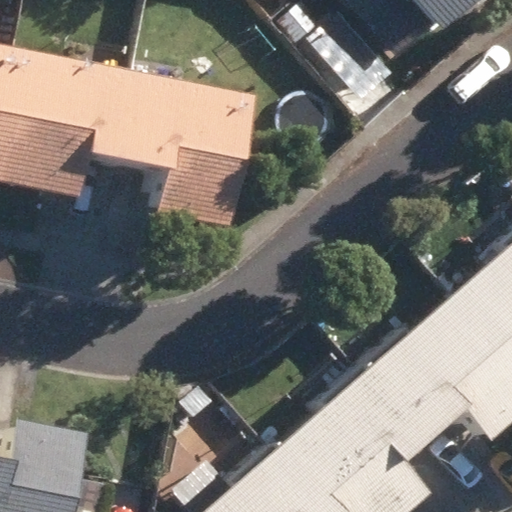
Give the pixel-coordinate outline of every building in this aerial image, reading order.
[(370,0),(401,36),(443,0),(370,0)] [(264,27),(282,48),(303,29),(284,8),(264,27)] [(43,56),(0,46),(0,183),(16,187),(43,56)] [(161,80),(43,56),(16,187),(78,198),(87,160),(143,171),(161,80)] [(161,80),(143,171),(166,176),(158,214),(231,231),(257,99),(161,80)] [(511,218),(432,288),(511,380),(511,218)] [(511,380),(432,288),(342,367),(399,433),(420,415),(450,450),(511,395),(511,380)] [(399,433),(342,367),(240,454),(289,511),(377,511),(390,501),(361,468),(399,433)] [(0,511),(83,511),(86,501),(36,492),(46,442),(0,432),(0,511)] [(289,511),(240,454),(172,511),(289,511)]
